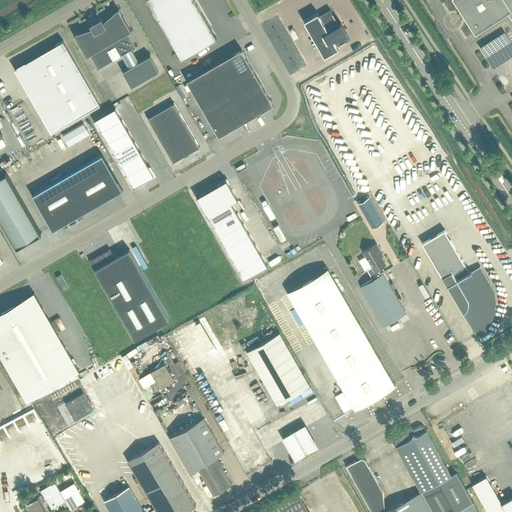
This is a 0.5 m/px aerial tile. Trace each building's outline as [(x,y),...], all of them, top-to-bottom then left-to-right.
[(149,0),(182,57),(217,37),(195,0),(149,0)] [(511,0),(455,0),(476,32),(508,11),(511,16),(511,0)] [(93,27),(73,34),(86,56),(90,54),(98,68),(113,59),(108,49),(115,45),(120,55),(136,46),(128,32),(131,30),(118,8),(103,21),(101,18),(91,24),(93,27)] [(318,12),(304,20),(325,56),(339,48),(337,45),(348,39),(344,33),(347,31),(341,22),(339,23),(330,8),(320,14),(318,12)] [(53,106),(64,124),(100,104),(63,40),(55,44),(57,46),(18,69),(42,112),(53,106)] [(187,80),(219,135),(265,108),(268,95),(241,48),(187,80)] [(150,55),(123,70),(131,85),(158,69),(150,55)] [(173,161),(200,146),(174,102),(148,118),(173,161)] [(94,119),(133,187),(154,174),(115,107),(94,119)] [(32,194),(53,229),(122,189),(102,154),(32,194)] [(6,172),(0,175),(0,217),(17,247),(41,233),(6,172)] [(267,264),(231,202),(237,199),(226,179),(196,196),(243,278),(267,264)] [(386,222),(369,192),(354,200),(371,231),(386,222)] [(444,229),(422,242),(476,335),(485,330),(484,328),(489,320),(493,311),(494,301),(493,292),(495,291),(480,265),(469,272),(444,229)] [(309,241),(320,236),(318,232),(307,236),(309,241)] [(372,278),(360,286),(383,325),(406,312),(383,272),(380,274),(377,268),(386,263),(379,251),(380,251),(376,243),(363,251),(371,266),(366,269),(372,278)] [(110,248),(89,260),(134,338),(169,318),(129,248),(115,257),(110,248)] [(395,384),(327,268),(287,291),(354,407),(395,384)] [(0,354),(26,401),(79,370),(34,291),(0,310),(0,354)] [(312,384),(283,332),(250,351),(280,403),(312,384)] [(148,339),(130,350),(137,361),(155,350),(148,339)] [(164,363),(151,371),(160,387),(174,379),(164,363)] [(267,386),(250,393),(267,428),(283,421),(267,386)] [(464,394),(433,410),(461,463),(487,451),(475,427),(493,417),(476,386),(464,394)] [(317,419),(328,414),(316,388),(304,393),(317,419)] [(65,402),(75,420),(93,409),(83,392),(65,402)] [(203,416),(169,436),(190,471),(197,466),(213,494),(232,483),(216,456),(224,451),(203,416)] [(31,421),(38,436),(46,433),(39,418),(31,421)] [(318,446),(305,424),(282,437),(295,459),(318,446)] [(421,490),(381,511),(479,511),(457,471),(451,474),(426,429),(423,426),(420,424),(414,428),(413,432),(406,436),(402,434),(395,438),(395,442),(397,445),(396,445),(421,490)] [(159,441),(127,460),(155,507),(148,511),(181,511),(196,504),(159,441)] [(63,450),(66,456),(64,457),(68,465),(78,461),(71,446),(63,450)] [(346,465),(372,511),(379,511),(385,509),(383,490),(365,458),(361,457),(346,465)] [(486,475),(472,483),(488,511),(511,511),(511,495),(501,502),(486,475)] [(84,500),(74,482),(60,490),(55,481),(41,489),(52,507),(65,499),(71,508),(84,500)] [(144,511),(129,485),(104,499),(111,511),(144,511)] [(311,511),(300,492),(264,511),(311,511)] [(47,511),(38,495),(26,502),(31,511),(47,511)]
